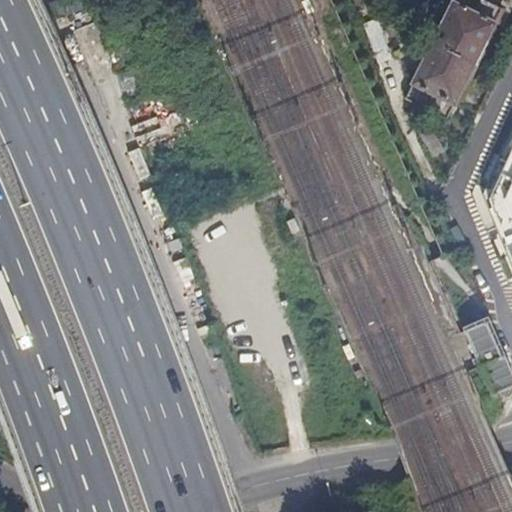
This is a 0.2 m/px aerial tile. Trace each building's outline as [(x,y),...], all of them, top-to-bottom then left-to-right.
[(457,0),(455,4),(473,13),(480,0),(457,0)] [(511,0),(485,0),(501,9),(506,0),(511,0)] [(473,13),(455,4),(453,3),(413,84),(414,85),(406,99),(407,100),(400,115),(439,136),(454,106),(455,106),(497,25),(473,13)] [(379,43),(366,47),(361,48),(370,80),(377,78),(388,75),(379,43)] [(511,110),(510,113),(473,198),(511,295),(511,110)] [(413,150),(426,173),(438,166),(425,144),(413,150)] [(497,386),(501,376),(473,312),(450,321),(470,362),(471,361),(485,393),(489,390),(489,389),(497,386)]
